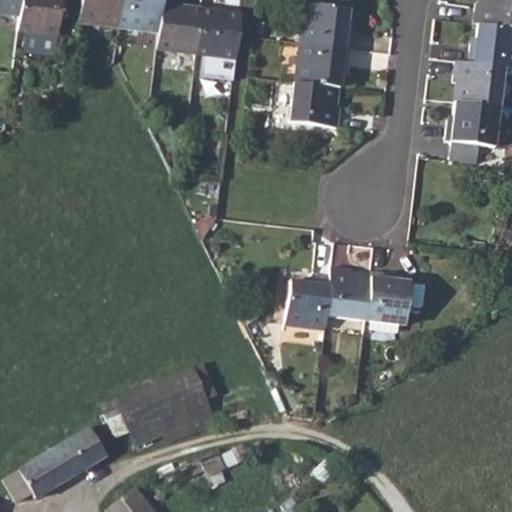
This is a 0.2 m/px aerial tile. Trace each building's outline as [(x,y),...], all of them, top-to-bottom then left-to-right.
[(0,0),(0,13),(16,15),(17,0),(0,0)] [(14,30),(14,32),(55,36),(59,0),(17,0),(16,15),(14,30)] [(79,0),(76,24),(116,28),(119,0),(79,0)] [(119,0),(116,28),(155,34),(159,6),(159,0),(119,0)] [(472,3),(470,24),(475,25),(511,29),(511,0),(478,0),(478,3),(472,3)] [(303,5),(298,45),(344,49),(346,30),(343,29),(345,11),(303,5)] [(154,44),(153,50),(193,55),(198,10),(159,6),(155,34),(154,44)] [(198,10),(193,55),(234,59),(239,15),(198,10)] [(468,43),(465,64),(500,68),(511,69),(511,29),(475,25),(473,44),(468,43)] [(298,45),(293,84),(336,89),(338,71),(342,72),(344,49),(298,45)] [(465,64),(452,62),(450,83),(455,84),(453,103),(495,108),(500,68),(465,64)] [(293,84),(289,124),(336,130),(337,109),(334,108),(336,89),(293,84)] [(147,102),(132,101),(132,102),(145,125),(147,102)] [(495,108),(453,103),(451,122),(445,122),(443,142),(448,143),(446,161),(474,165),(476,146),(490,148),(495,108)] [(327,282),(323,317),(362,322),(367,279),(348,277),(348,272),(328,269),(327,282)] [(367,279),(362,322),(401,326),(406,284),(389,282),(389,276),(368,273),(367,279)] [(286,283),(280,326),(321,331),(323,317),(327,282),(306,279),(306,285),(286,283)] [(206,402),(216,398),(202,364),(99,406),(114,441),(128,435),(133,447),(212,414),(206,402)] [(29,495),(32,500),(104,456),(86,428),(0,479),(0,481),(13,504),(29,495)] [(247,457),(242,446),(217,458),(222,468),(247,457)] [(287,464),(296,460),(292,451),(283,455),(287,464)] [(201,466),(204,473),(206,476),(222,468),(217,458),(201,466)] [(201,466),(199,460),(182,468),(187,481),(204,473),(201,466)] [(178,470),(175,471),(173,465),(151,474),(160,493),(184,482),(178,470)] [(151,511),(133,488),(103,511),(104,511),(151,511)] [(281,511),(297,511),(290,502),(280,510),(281,511)]
